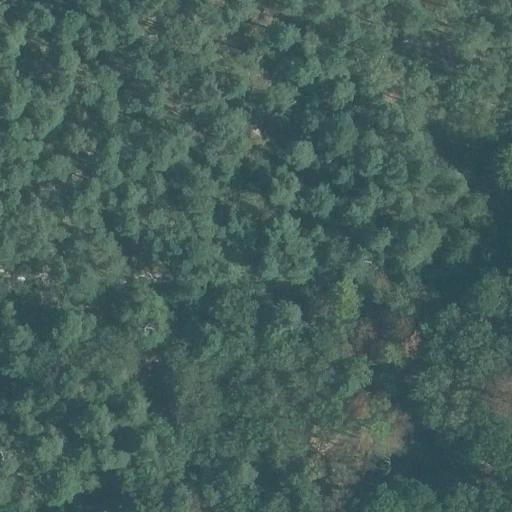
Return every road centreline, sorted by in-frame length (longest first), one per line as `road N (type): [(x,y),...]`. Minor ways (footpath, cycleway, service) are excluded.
road 1 (track): [(511,273),(188,279)]
road 2 (track): [(188,279),(78,285),(0,269)]
